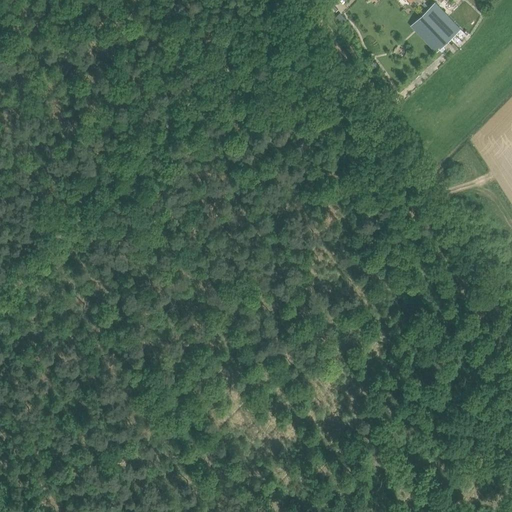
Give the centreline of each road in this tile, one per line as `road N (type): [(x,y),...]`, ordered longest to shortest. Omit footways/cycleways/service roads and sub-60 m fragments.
road 1 (unclassified): [(0,302),(293,0)]
road 2 (track): [(298,0),(511,332)]
